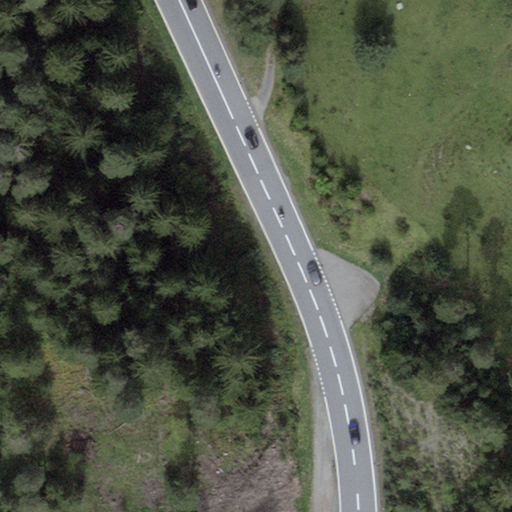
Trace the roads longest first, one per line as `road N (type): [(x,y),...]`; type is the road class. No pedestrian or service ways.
road 1 (primary): [(358,511),(344,395),(316,307),(180,0)]
road 2 (track): [(241,130),(264,94),(280,0)]
